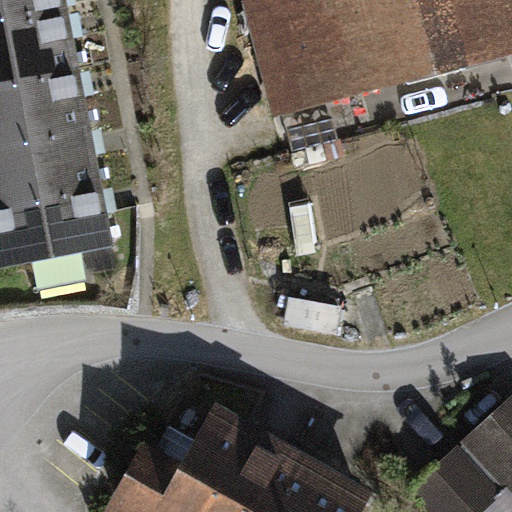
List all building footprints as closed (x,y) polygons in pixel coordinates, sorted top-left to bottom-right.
[(0,0),(0,25),(57,15),(53,0),(0,0)] [(511,0),(243,0),(274,116),(511,53),(511,0)] [(0,25),(0,86),(68,73),(57,15),(0,25)] [(0,86),(0,146),(80,131),(68,73),(0,86)] [(0,146),(0,207),(92,189),(80,131),(0,146)] [(0,207),(0,268),(104,247),(92,189),(0,207)] [(511,511),(511,397),(408,491),(427,511),(511,511)] [(217,402),(181,465),(263,511),(364,511),(376,492),(217,402)] [(263,511),(181,465),(143,444),(103,511),(263,511)]
